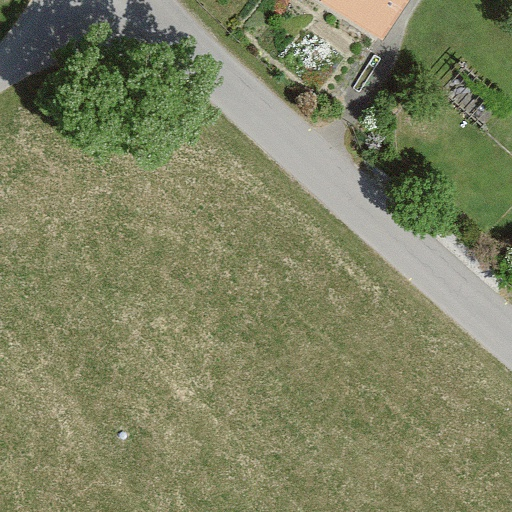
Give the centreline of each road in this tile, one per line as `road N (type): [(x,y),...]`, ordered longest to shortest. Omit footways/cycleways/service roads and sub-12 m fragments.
road 1 (unclassified): [(134,0),(511,332)]
road 2 (unclassified): [(0,85),(91,0)]
